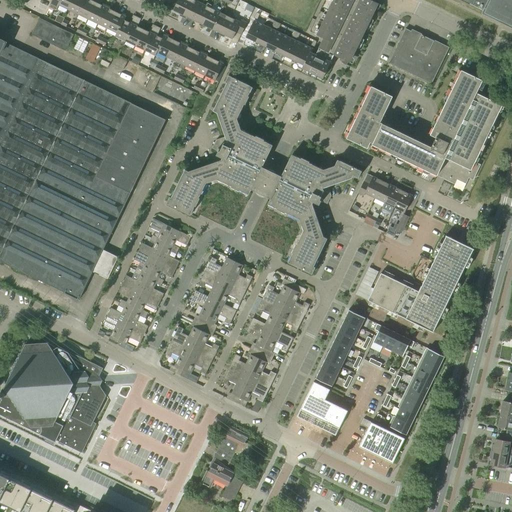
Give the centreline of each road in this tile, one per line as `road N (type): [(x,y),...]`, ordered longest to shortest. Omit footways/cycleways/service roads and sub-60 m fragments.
road 1 (residential): [(351,105),(116,0)]
road 2 (tertiary): [(499,262),(444,475)]
road 3 (residential): [(487,223),(334,143)]
road 4 (residential): [(203,400),(271,261)]
road 5 (residential): [(264,429),(331,290)]
road 6 (residential): [(144,371),(209,234)]
road 7 (residential): [(88,341),(155,205)]
road 8 (residential): [(437,501),(388,489),(298,447)]
road 9 (residential): [(511,52),(399,1)]
road 10 (residential): [(236,241),(290,131)]
